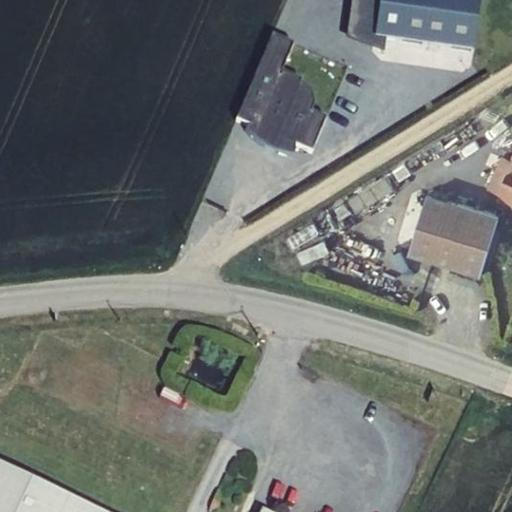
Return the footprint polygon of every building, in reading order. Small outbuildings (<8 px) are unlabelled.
[(460,45),(467,0),(340,0),(336,28),(362,32),(362,29),(460,45)] [(290,144),(307,151),(322,116),(307,110),(308,96),(301,85),(296,82),(297,79),(278,71),(289,44),(268,34),(231,118),(246,125),(240,129),(245,134),(260,147),(269,151),(291,154),(290,144)] [(511,192),(511,152),(510,152),(495,185),(511,192)] [(506,212),(433,190),(415,248),(488,270),(506,212)] [(121,511),(0,452),(0,511),(278,511),(264,505),(260,511),(121,511)]
